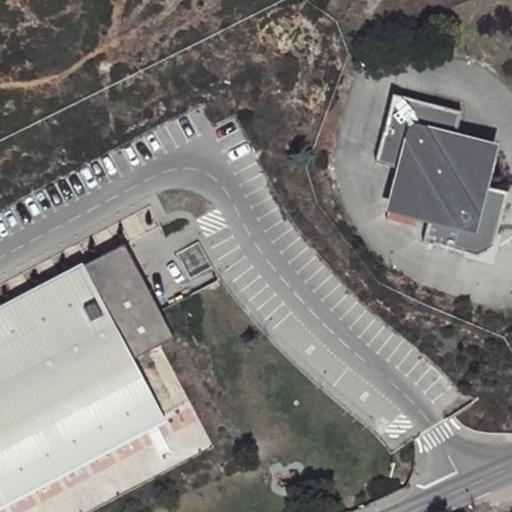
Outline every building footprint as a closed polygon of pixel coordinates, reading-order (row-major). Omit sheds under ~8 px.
[(426,241),(465,250),(481,254),(495,245),(497,235),(509,190),(483,183),(493,145),(455,135),(461,110),(393,93),(377,161),(402,167),(393,206),(432,216),(426,241)] [(481,254),(465,250),(463,258),(494,265),(500,236),(497,235),(495,245),(481,254)] [(12,327),(0,333),(0,510),(167,422),(133,360),(174,338),(124,244),(83,265),(82,262),(0,305),(12,327)] [(0,305),(0,333),(12,327),(0,305)] [(511,365),(511,322),(471,342),(471,343),(473,348),(458,355),(470,383),(486,376),(487,377),(511,365)] [(456,350),(458,355),(473,348),(471,343),(456,350)]
